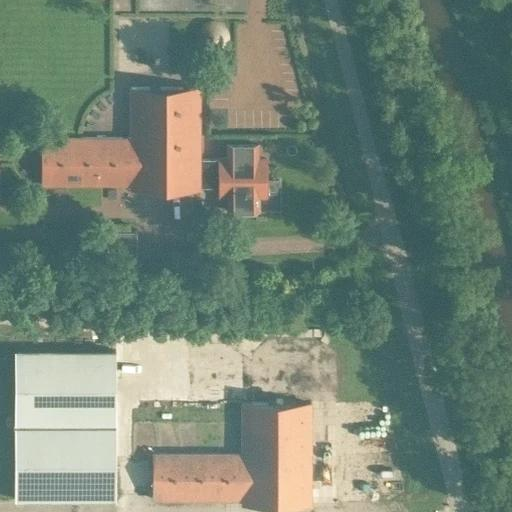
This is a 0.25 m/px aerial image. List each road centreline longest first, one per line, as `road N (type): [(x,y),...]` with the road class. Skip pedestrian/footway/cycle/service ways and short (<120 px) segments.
road 1 (unclassified): [(459,511),(328,0)]
road 2 (track): [(0,204),(13,211),(120,213)]
